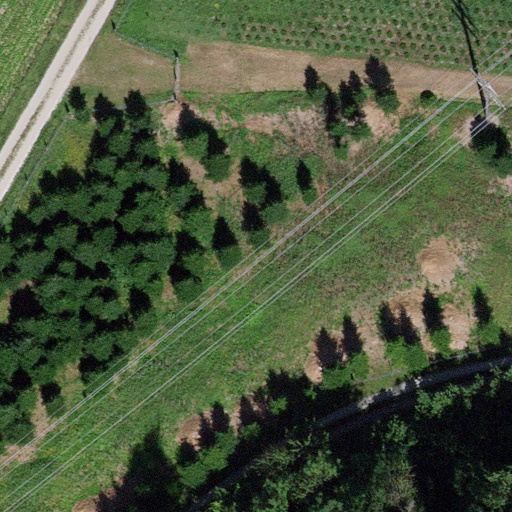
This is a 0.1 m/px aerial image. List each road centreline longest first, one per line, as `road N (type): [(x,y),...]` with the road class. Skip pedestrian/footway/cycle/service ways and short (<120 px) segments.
road 1 (track): [(511,98),(56,67)]
road 2 (track): [(511,359),(391,394),(289,444),(190,511)]
road 3 (track): [(94,0),(0,167)]
